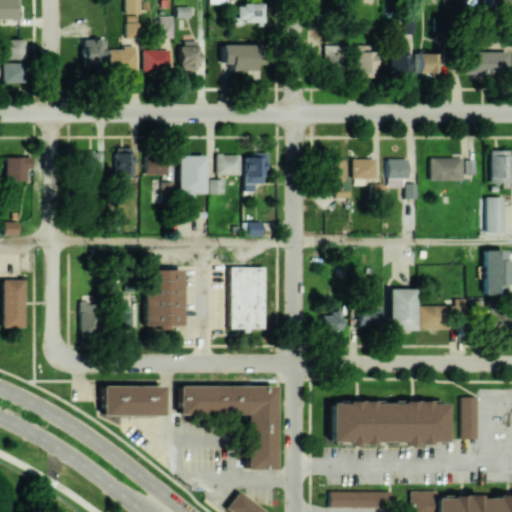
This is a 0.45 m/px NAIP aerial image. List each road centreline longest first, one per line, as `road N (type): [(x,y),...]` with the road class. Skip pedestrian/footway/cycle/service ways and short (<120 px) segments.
road 1 (residential): [(296,511),(295,0)]
road 2 (residential): [(59,357),(78,365),(511,363)]
road 3 (residential): [(59,357),(51,336),(51,0)]
road 4 (residential): [(0,112),(295,112)]
road 5 (residential): [(295,112),(511,112)]
road 6 (secondary): [(191,511),(60,416)]
